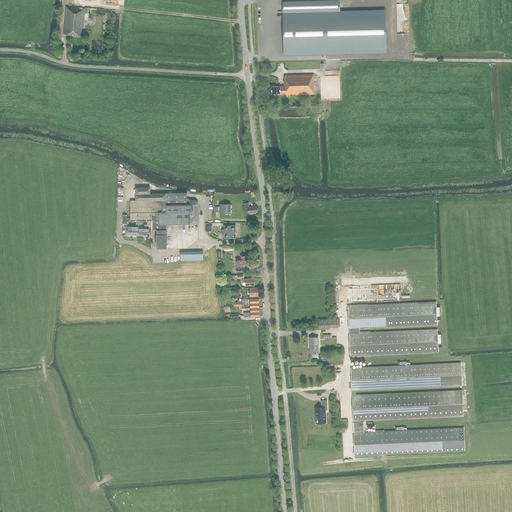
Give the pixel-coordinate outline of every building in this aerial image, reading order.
[(394,0),(394,1),(394,2),(394,3),(394,4),(394,5),(394,6),(395,8),(396,8),(396,9),(397,10),(399,10),(401,11),(402,11),(404,10),(406,9),(406,8),(407,7),(408,6),(408,5),(408,4),(408,2),(408,1),(407,0),(394,0)] [(284,3),(285,54),(386,52),(385,11),(339,12),(339,2),(284,3)] [(84,14),(85,9),(66,7),(63,35),(81,37),(81,29),(82,29),(83,27),(84,20),(86,20),(87,14),(84,14)] [(313,75),(312,75),(284,75),(284,81),(284,86),(271,87),(271,94),(285,94),(285,95),(314,94),(313,75)] [(187,193),(166,194),(150,194),(150,188),(136,188),(136,201),(130,201),(130,213),(131,220),(152,219),(152,220),(153,220),(153,230),(157,230),(157,235),(156,235),(156,245),(157,245),(157,249),(157,250),(161,250),(161,248),(167,248),(167,245),(167,235),(166,235),(166,224),(190,224),(194,224),(196,224),(198,222),(198,220),(198,204),(197,202),(196,201),(194,200),(189,200),(189,201),(187,201),(187,193)] [(249,214),(258,213),(257,207),(249,208),(248,203),(243,203),(244,212),(248,211),(249,214)] [(219,204),(219,207),(213,207),(213,212),(220,212),(220,214),(231,214),(231,204),(219,204)] [(131,236),(132,227),(129,227),(129,224),(127,224),(127,215),(123,215),(123,224),(125,224),(125,225),(125,235),(131,236)] [(138,236),(144,236),(151,236),(151,227),(151,221),(147,221),(147,225),(145,225),(145,227),(138,227),(138,236)] [(236,238),(235,226),(224,226),(224,230),(222,230),(222,235),(225,235),(225,238),(236,238)] [(202,252),(180,252),(181,261),(203,260),(202,252)] [(240,255),(240,260),(236,260),(236,266),(236,273),(244,272),(244,269),(243,269),(243,266),(247,266),(246,255),(240,255)] [(401,282),(347,285),(348,302),(402,299),(401,282)] [(250,297),(258,297),(258,288),(249,288),(249,291),(248,291),(248,293),(249,293),(250,297)] [(368,304),(348,305),(350,357),(370,356),(370,355),(438,352),(437,330),(359,333),(359,328),(437,325),(437,320),(436,307),(436,302),(368,305),(368,304)] [(338,319),(318,319),(318,328),(338,327),(338,319)] [(318,337),(312,337),(309,337),(310,354),(318,353),(318,337)] [(355,396),(355,390),(462,386),(461,363),(351,368),(353,421),(463,416),(462,391),(355,396)] [(316,418),(318,418),(318,421),(318,423),(323,423),(323,421),(325,421),(325,410),(327,410),(327,400),(320,400),(321,408),(315,408),(316,418)] [(364,423),(353,423),(354,435),(353,435),(353,440),(354,440),(354,448),(353,448),(353,453),(354,453),(354,456),(380,455),(464,451),(463,428),(384,431),(368,431),(368,432),(355,433),(355,431),(364,431),(364,423)]
